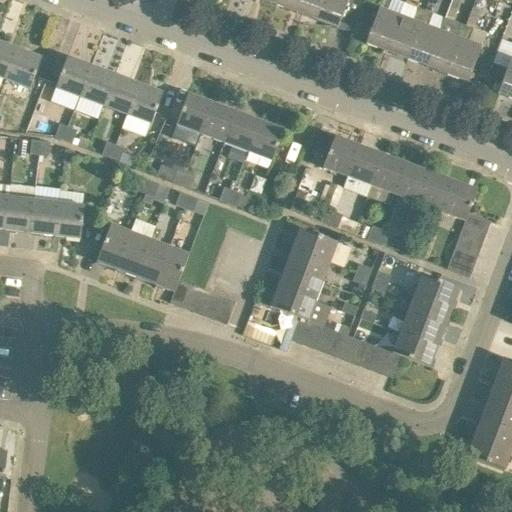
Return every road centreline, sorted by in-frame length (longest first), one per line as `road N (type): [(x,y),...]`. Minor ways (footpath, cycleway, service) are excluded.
road 1 (residential): [(226,349),(435,417),(451,409),(511,248)]
road 2 (residential): [(511,165),(148,24)]
road 3 (residential): [(30,321),(226,349)]
road 4 (residential): [(226,349),(271,222)]
